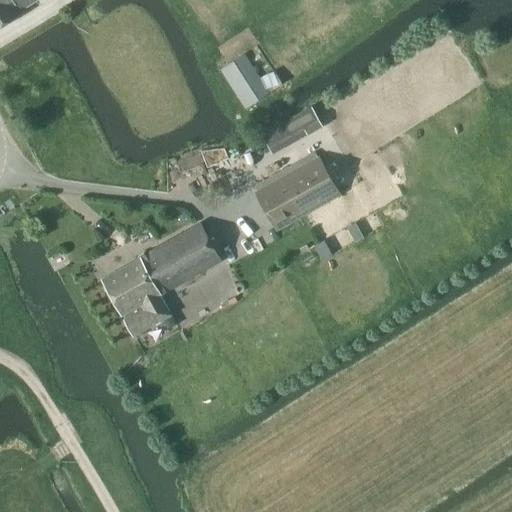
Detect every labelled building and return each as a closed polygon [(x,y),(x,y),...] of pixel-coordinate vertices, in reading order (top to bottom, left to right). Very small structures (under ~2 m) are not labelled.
[(0,0),(0,26),(21,13),(20,10),(12,0),(0,0)] [(12,0),(20,10),(35,0),(12,0)] [(245,54),(222,68),(246,108),(269,93),(245,54)] [(311,107),(261,135),(270,150),(320,122),(311,107)] [(317,157),(255,193),(275,229),(338,193),(317,157)] [(200,224),(103,280),(123,315),(127,313),(130,318),(126,320),(135,335),(172,314),(160,294),(221,259),(200,224)]
